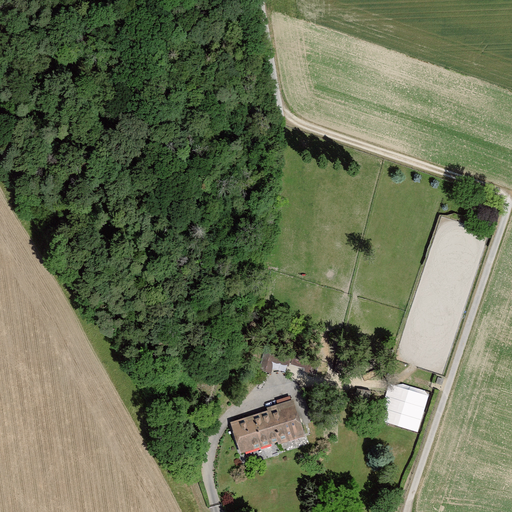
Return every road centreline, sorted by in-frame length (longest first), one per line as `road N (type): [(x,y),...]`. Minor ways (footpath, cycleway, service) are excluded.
road 1 (track): [(264,0),(275,88),(292,121),(511,197),(409,511)]
road 2 (unknown): [(270,389),(219,430),(210,461),(215,511)]
